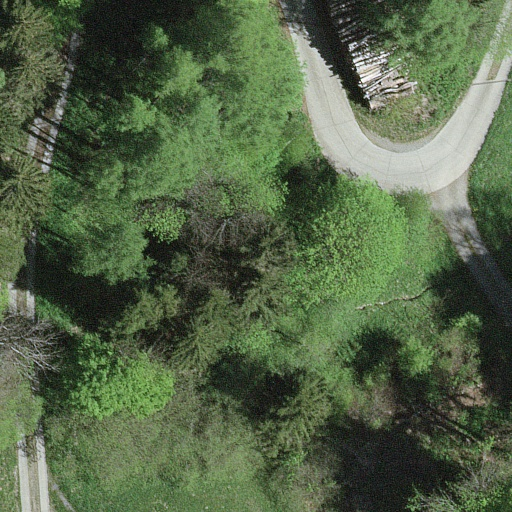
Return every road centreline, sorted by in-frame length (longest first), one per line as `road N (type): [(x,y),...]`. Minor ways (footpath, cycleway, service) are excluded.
road 1 (track): [(75,0),(19,206),(31,511)]
road 2 (track): [(511,7),(443,172),(386,179),(350,150),(314,0)]
